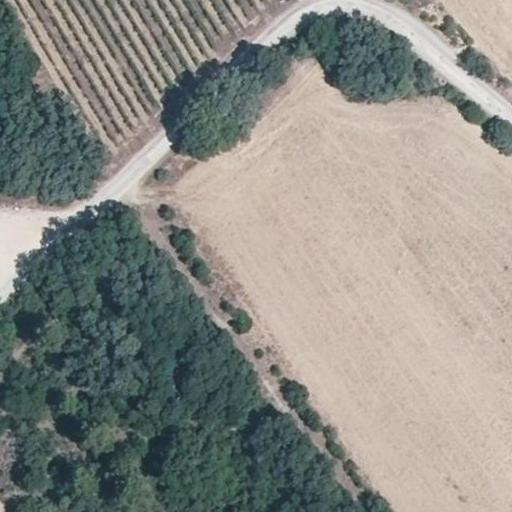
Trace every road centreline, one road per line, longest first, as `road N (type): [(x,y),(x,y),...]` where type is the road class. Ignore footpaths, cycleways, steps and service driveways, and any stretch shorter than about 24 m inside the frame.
road 1 (unclassified): [(0,297),(310,8),(332,0)]
road 2 (unclassified): [(352,0),(511,122)]
